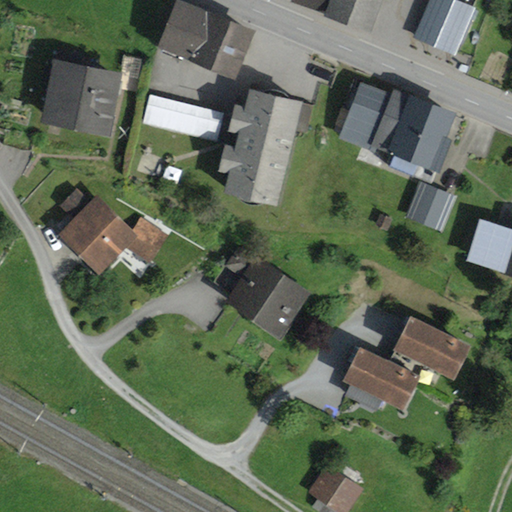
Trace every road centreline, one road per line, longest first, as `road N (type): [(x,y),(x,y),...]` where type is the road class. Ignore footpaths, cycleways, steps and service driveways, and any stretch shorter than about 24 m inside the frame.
road 1 (residential): [(0,187),(39,246),(56,304),(86,354),(228,465)]
road 2 (tertiary): [(229,0),(511,118)]
